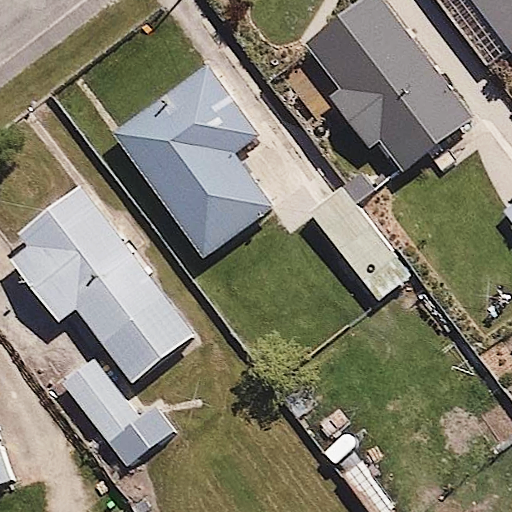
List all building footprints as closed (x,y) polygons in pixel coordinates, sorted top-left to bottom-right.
[(471,122),(385,0),(375,0),(316,42),(405,169),(471,122)] [(511,0),(483,0),(511,38),(511,0)] [(244,163),(268,146),(214,73),(121,142),(212,266),(282,215),(244,163)] [(402,224),(384,238),(345,191),(313,218),(383,303),(416,276),(397,254),(415,239),(402,224)] [(93,208),(31,256),(39,267),(19,282),(66,342),(87,326),(145,399),(205,352),(93,208)] [(104,357),(66,387),(96,424),(82,434),(122,484),(184,433),(161,405),(150,414),(104,357)] [(1,411),(0,410),(0,501),(22,496),(1,411)] [(103,511),(118,502),(89,460),(71,473),(98,511),(103,511)]
